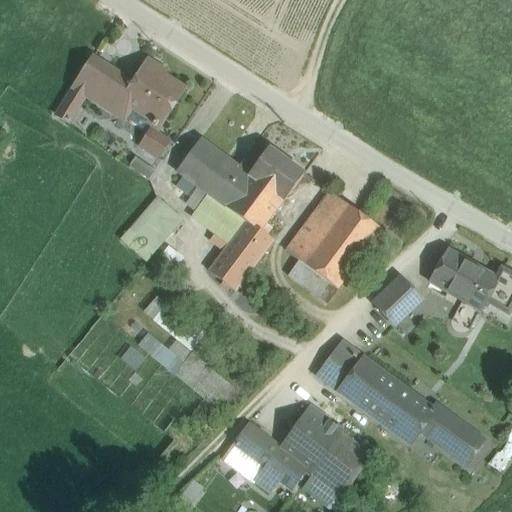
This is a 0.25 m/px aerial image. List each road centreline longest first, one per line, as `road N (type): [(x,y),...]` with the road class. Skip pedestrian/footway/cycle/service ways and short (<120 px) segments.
road 1 (unclassified): [(106,0),(511,244)]
road 2 (track): [(342,0),(297,113)]
